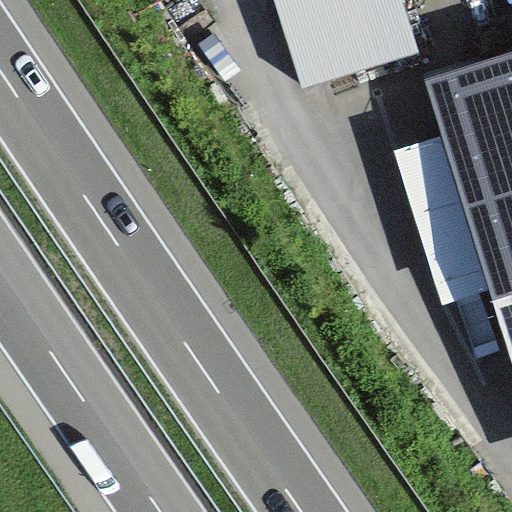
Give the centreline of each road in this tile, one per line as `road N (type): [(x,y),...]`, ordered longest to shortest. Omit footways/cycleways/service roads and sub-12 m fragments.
road 1 (motorway): [(301,511),(0,71)]
road 2 (motorway): [(0,276),(161,511)]
